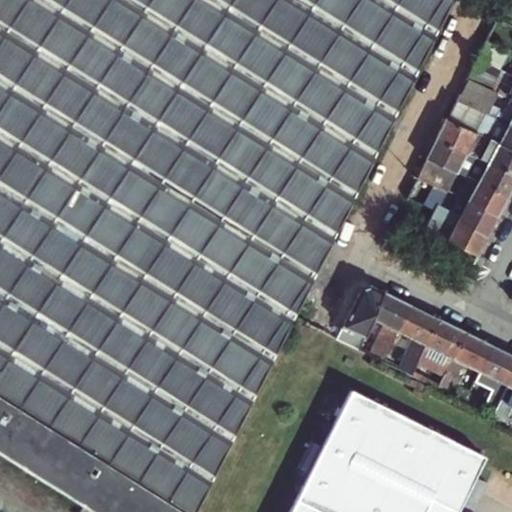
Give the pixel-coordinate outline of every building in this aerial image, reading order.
[(0,0),(0,450),(96,511),(191,511),(393,111),(216,0),(0,0)] [(216,0),(393,111),(448,0),(216,0)] [(477,58),(499,69),(509,49),(487,38),(477,58)] [(473,64),(496,76),(499,69),(477,58),(473,64)] [(473,64),(467,77),(504,96),(511,100),(511,91),(496,84),(499,78),(496,76),(473,64)] [(504,96),(467,77),(460,91),(457,96),(488,112),(494,99),(501,102),(504,96)] [(446,118),(483,136),(511,150),(511,125),(509,124),(488,112),(457,96),(446,118)] [(483,136),(446,118),(437,137),(466,152),(472,139),(479,142),(483,136)] [(480,159),(488,163),(511,174),(511,150),(483,136),(479,142),(486,146),(480,159)] [(437,137),(427,157),(456,171),(466,152),(437,137)] [(427,157),(417,175),(446,189),(457,195),(467,177),(456,171),(427,157)] [(511,174),(488,163),(478,182),(507,197),(511,187),(511,174)] [(478,182),(468,201),(497,215),(507,197),(478,182)] [(446,189),(436,210),(447,216),(457,195),(446,189)] [(468,201),(457,221),(487,235),(497,215),(468,201)] [(434,233),(447,240),(447,216),(436,210),(434,215),(441,219),(434,233)] [(447,216),(447,240),(477,254),(487,235),(457,221),(447,216)] [(369,318),(382,291),(369,285),(358,288),(335,336),(355,346),(369,318)] [(409,306),(382,291),(369,318),(381,323),(366,352),(381,360),(396,332),(409,306)] [(422,346),(435,319),(409,306),(396,332),(407,337),(394,366),(409,373),(414,361),(422,346)] [(437,388),(463,333),(435,319),(422,346),(435,351),(427,367),(414,361),(409,373),(437,388)] [(477,373),(490,347),(478,341),(463,333),(437,388),(450,394),(463,366),(477,373)] [(497,399),(511,369),(511,357),(490,347),(477,373),(473,382),(491,390),(481,409),(490,414),(497,399)] [(511,369),(497,399),(510,405),(511,406),(511,369)] [(473,477),(483,457),(348,389),(286,511),(455,511),(473,477)] [(473,477),(455,511),(470,511),(485,484),(473,477)]
